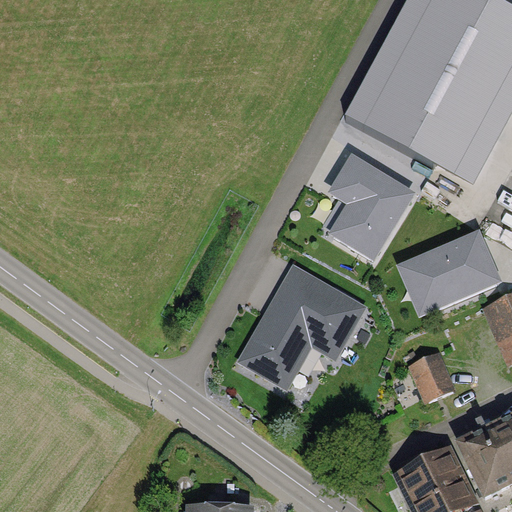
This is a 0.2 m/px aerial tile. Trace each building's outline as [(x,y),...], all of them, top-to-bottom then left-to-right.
[(511,25),(511,14),(484,0),(415,0),(347,124),(433,170),(511,25)] [(412,199),(354,165),(335,198),(353,209),(335,240),(375,264),(412,199)] [(498,286),(478,243),(420,269),(440,312),(498,286)] [(363,311),(295,273),(243,363),(287,388),(312,344),(336,358),(363,311)] [(511,301),(490,311),(511,361),(511,301)] [(428,405),(453,394),(438,359),(413,371),(428,405)] [(511,426),(463,451),(487,500),(511,487),(511,426)] [(462,511),(473,507),(449,459),(400,483),(414,511),(462,511)]
